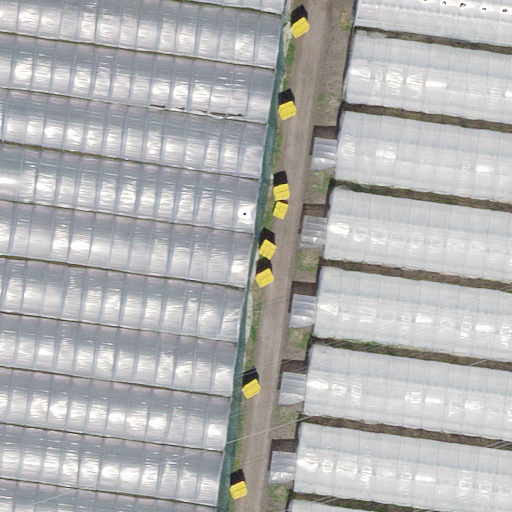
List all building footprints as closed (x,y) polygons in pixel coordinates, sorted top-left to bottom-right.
[(0,0),(0,511),(216,511),(272,0),(0,0)] [(511,0),(358,0),(356,22),(511,39),(511,0)] [(347,96),(511,116),(511,51),(356,32),(347,96)] [(511,130),(341,110),(334,174),(511,195),(511,130)] [(511,211),(332,191),(324,253),(511,275),(511,211)] [(300,264),(293,322),(312,324),(319,266),(300,264)] [(511,290),(324,268),(316,332),(511,355),(511,290)] [(511,433),(511,370),(314,345),(306,407),(511,433)] [(294,476),(298,420),(280,419),(275,474),(294,476)] [(511,511),(511,450),(303,427),(295,498),(292,497),(290,511),(511,511)]
